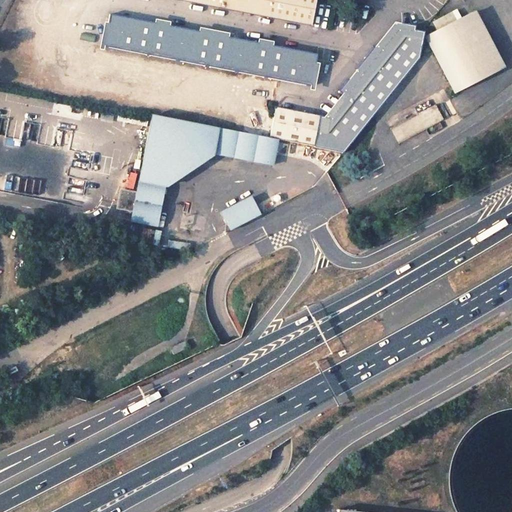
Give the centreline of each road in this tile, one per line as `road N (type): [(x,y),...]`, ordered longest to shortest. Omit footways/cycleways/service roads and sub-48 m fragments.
road 1 (motorway): [(475,245),(0,504)]
road 2 (motorway): [(475,245),(459,239),(134,407)]
road 3 (unknown): [(0,364),(15,363),(269,216),(312,220)]
road 4 (secondary): [(511,337),(352,427),(258,511)]
road 5 (motorway): [(244,427),(511,281)]
road 6 (motorway): [(70,511),(244,427)]
road 7 (motorway): [(110,511),(233,445),(244,427)]
road 8 (motorway): [(134,407),(0,478)]
road 9 (motorway): [(134,407),(0,463)]
